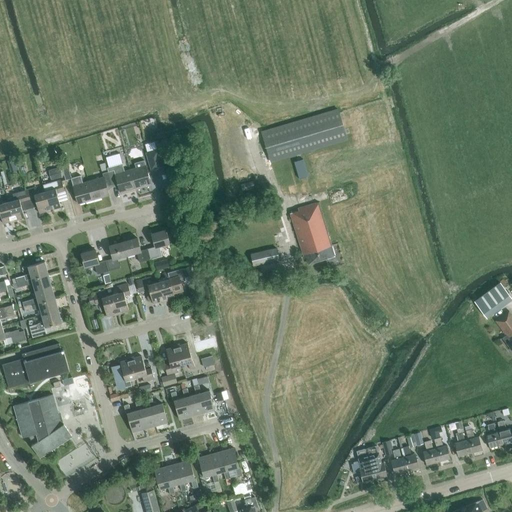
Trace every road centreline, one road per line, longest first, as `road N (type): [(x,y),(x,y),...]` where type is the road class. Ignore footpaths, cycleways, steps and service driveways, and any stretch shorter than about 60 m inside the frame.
road 1 (unclassified): [(275,511),(278,472),(266,400),(288,279)]
road 2 (residential): [(370,511),(511,471)]
